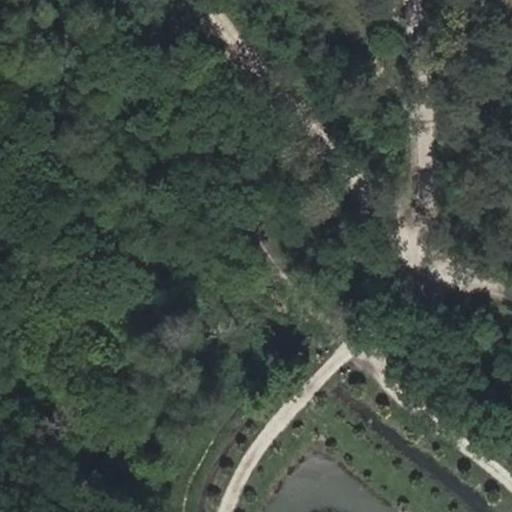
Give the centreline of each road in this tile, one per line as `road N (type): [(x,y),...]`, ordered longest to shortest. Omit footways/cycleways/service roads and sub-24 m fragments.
road 1 (track): [(219,0),(335,163),(420,247)]
road 2 (track): [(420,247),(377,364),(511,490)]
road 3 (track): [(420,247),(438,37),(457,0)]
